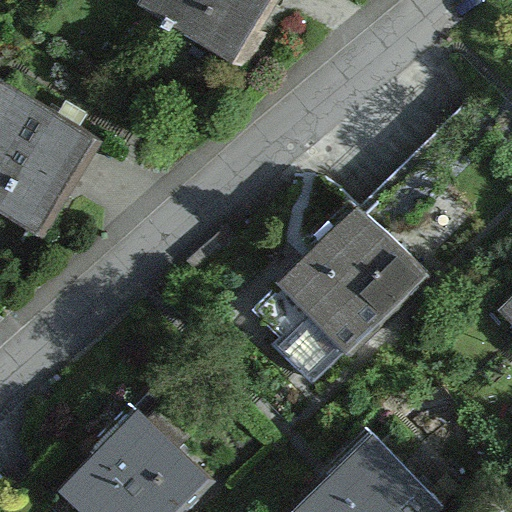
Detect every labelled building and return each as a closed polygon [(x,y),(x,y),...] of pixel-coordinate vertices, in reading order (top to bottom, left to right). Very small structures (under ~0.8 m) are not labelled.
[(134,0),(238,61),(273,0),(134,0)] [(97,142),(0,82),(0,212),(39,236),(97,142)] [(268,279),(312,325),(278,357),(304,384),(337,352),(339,354),(423,274),(351,199),(268,279)] [(511,320),(511,286),(495,303),(511,320)] [(78,511),(163,511),(200,476),(130,406),(51,485),(78,511)] [(426,511),(438,501),(367,431),(287,511),(426,511)]
